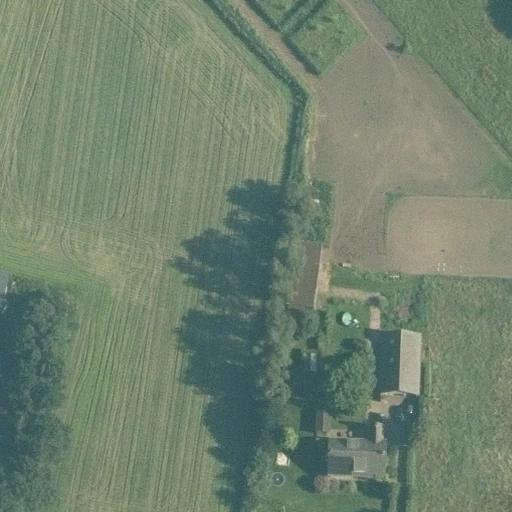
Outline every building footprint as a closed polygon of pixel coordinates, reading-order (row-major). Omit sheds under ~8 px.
[(295,244),(285,309),(305,312),(313,313),(322,248),(321,248),(297,245),(295,244)] [(49,301),(45,317),(62,322),(67,305),(49,301)] [(380,385),(380,396),(404,397),(417,397),(419,339),(382,338),(380,385)] [(0,449),(6,449),(9,363),(0,362),(0,449)] [(276,409),(274,432),(292,433),(293,421),(283,420),(285,409),(276,409)] [(329,444),(329,458),(328,478),(383,480),(385,446),(382,445),(383,430),(369,429),(368,445),(329,444)] [(2,488),(2,503),(13,503),(13,488),(2,488)]
